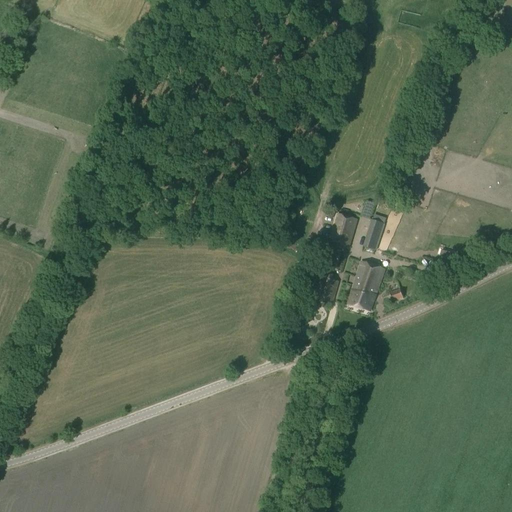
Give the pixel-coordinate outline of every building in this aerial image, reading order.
[(348,249),(356,223),(357,220),(337,215),(329,244),(348,249)] [(376,251),(385,225),(371,220),(363,247),(376,251)] [(370,312),(384,270),(380,268),(381,267),(361,261),(347,305),(370,312)] [(325,304),(332,302),(338,281),(334,276),(329,275),(322,277),(316,297),(321,302),(325,304)] [(392,302),(403,298),(400,290),(389,294),(392,302)]
